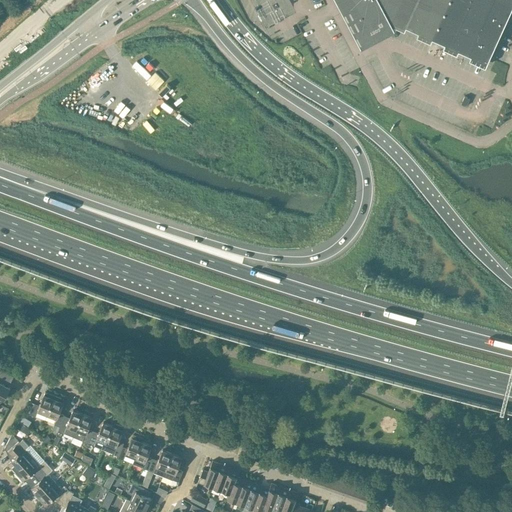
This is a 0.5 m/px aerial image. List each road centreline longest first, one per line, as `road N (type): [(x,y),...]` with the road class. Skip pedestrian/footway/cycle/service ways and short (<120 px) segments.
road 1 (motorway): [(194,0),(243,62),(339,130),(359,155),(365,203),(342,246),(319,259),(259,258),(0,172)]
road 2 (motorway): [(511,349),(259,277),(0,184)]
road 3 (motorway): [(0,222),(339,339),(511,385)]
road 4 (motorway): [(511,282),(373,132),(290,79),(245,41),(216,0)]
road 5 (unclassified): [(330,0),(382,100),(479,143),(511,123)]
road 6 (residential): [(0,438),(37,375),(199,448)]
road 7 (secondary): [(0,102),(142,0)]
road 8 (secondary): [(119,0),(0,87)]
road 9 (residential): [(199,448),(333,497)]
